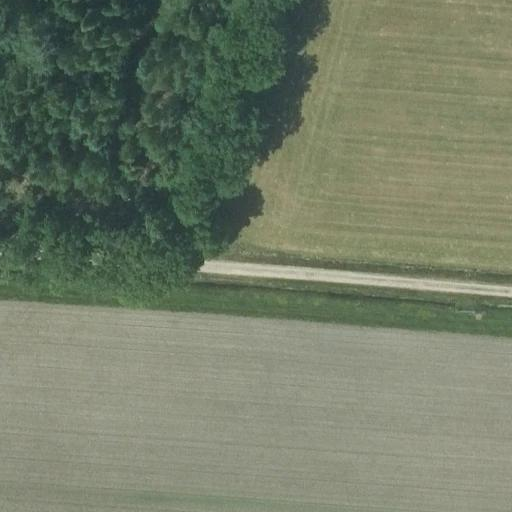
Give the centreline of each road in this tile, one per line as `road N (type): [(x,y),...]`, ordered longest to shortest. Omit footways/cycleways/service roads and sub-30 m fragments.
road 1 (track): [(0,253),(511,290)]
road 2 (track): [(182,266),(256,0)]
